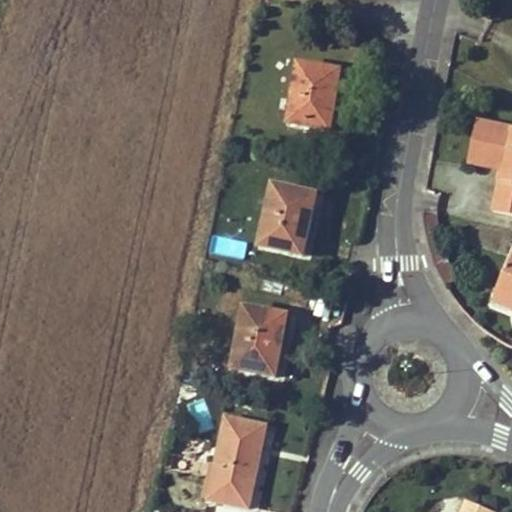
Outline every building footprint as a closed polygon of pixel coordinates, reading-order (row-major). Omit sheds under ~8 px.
[(331,130),(336,103),(333,103),(339,71),(299,64),(289,121),(331,130)] [(342,72),(339,71),(333,103),(336,103),(342,72)] [(511,128),(479,121),(469,163),(503,171),(494,210),(511,214),(511,128)] [(310,221),(315,194),(274,185),(260,244),(300,252),(307,221),(310,221)] [(437,215),(423,216),(423,218),(424,226),(427,241),(432,256),(439,273),(445,285),(456,278),(450,267),(445,256),(441,243),(439,231),(437,219),(437,215)] [(310,221),(307,221),(300,252),(303,253),(310,221)] [(511,253),(496,291),(511,297),(511,253)] [(511,306),(511,297),(496,291),(493,299),(511,306)] [(275,377),(280,349),(277,348),(283,316),(244,308),(232,368),(275,377)] [(286,316),(283,316),(277,348),(280,349),(286,316)] [(208,497),(247,507),(266,426),(227,417),(208,497)] [(491,511),(466,501),(461,511),(491,511)]
